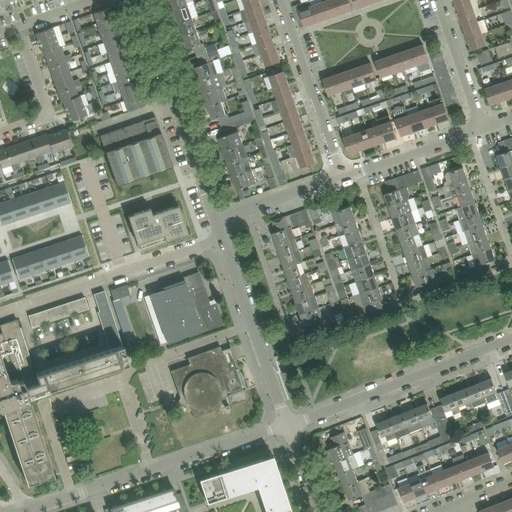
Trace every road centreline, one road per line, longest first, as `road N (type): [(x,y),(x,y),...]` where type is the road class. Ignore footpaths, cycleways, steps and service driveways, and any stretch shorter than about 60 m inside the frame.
road 1 (residential): [(27,511),(287,424)]
road 2 (residential): [(287,424),(511,337)]
road 3 (residential): [(216,219),(137,0)]
road 4 (residential): [(287,424),(216,219)]
road 5 (residential): [(341,178),(280,0)]
road 6 (residential): [(341,178),(484,129)]
road 7 (residential): [(484,129),(437,0)]
road 8 (residential): [(20,27),(44,106),(36,119),(0,132)]
road 9 (residential): [(216,219),(341,178)]
